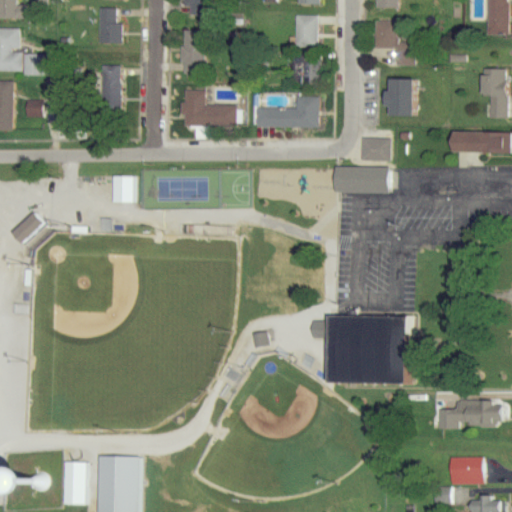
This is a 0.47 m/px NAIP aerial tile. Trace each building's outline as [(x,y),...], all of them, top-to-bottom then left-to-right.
[(22,0),(0,0),(1,18),(30,19),(31,10),(22,10),(22,0)] [(214,17),(214,0),(188,0),(189,17),(214,17)] [(386,0),(386,11),(405,11),(405,0),(386,0)] [(511,0),(493,0),(493,35),(511,34),(511,0)] [(127,10),(106,10),(105,45),(126,45),(127,10)] [(324,17),(298,17),(298,47),(324,47),(324,17)] [(423,43),(405,43),(405,23),(384,23),(384,50),(403,50),(403,67),(423,67),(423,43)] [(0,72),(27,72),(27,54),(18,54),(18,30),(0,30),(0,72)] [(210,74),(210,31),(189,31),(189,74),(210,74)] [(48,55),(29,55),(29,77),(48,77),(48,55)] [(298,87),(326,87),(326,63),(298,63),(298,87)] [(493,119),(509,119),(509,96),(511,95),(511,69),(492,70),(493,119)] [(0,82),(0,132),(19,133),(19,83),(0,82)] [(428,82),(401,82),(401,118),(428,118),(428,82)] [(211,91),(187,92),(188,128),(202,128),(202,139),(215,139),(215,128),(245,127),(244,106),(212,107),(211,91)] [(326,98),(301,98),(301,108),(286,108),(287,96),(265,96),(265,128),(325,129),(326,98)] [(49,119),(49,101),(32,101),(32,119),(49,119)] [(511,133),(469,133),(469,154),(511,154),(511,133)] [(397,139),(367,139),(367,161),(397,161),(397,139)] [(400,194),(400,169),(342,169),(342,194),(400,194)] [(117,204),(142,204),(142,178),(117,178),(117,204)] [(52,224),(43,214),(21,233),(30,243),(52,224)] [(423,317),(335,316),(334,383),(423,384),(423,317)] [(502,401),(461,401),(461,427),(502,427),(502,401)] [(457,458),(457,486),(491,486),(491,458),(457,458)] [(68,506),(95,506),(95,463),(68,463),(68,506)]
